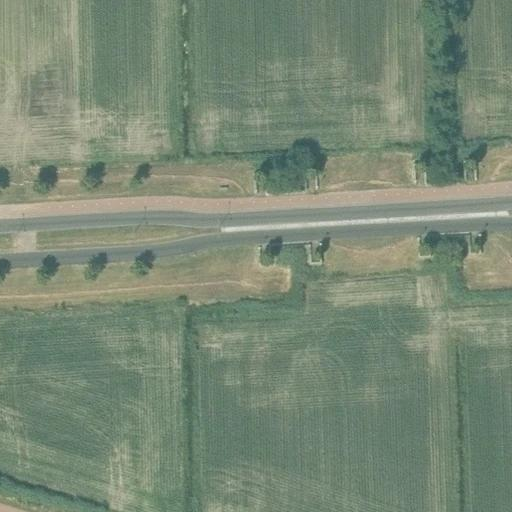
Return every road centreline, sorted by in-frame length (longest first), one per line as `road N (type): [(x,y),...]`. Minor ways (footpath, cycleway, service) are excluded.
road 1 (tertiary): [(0,260),(511,224)]
road 2 (tertiary): [(511,203),(0,226)]
